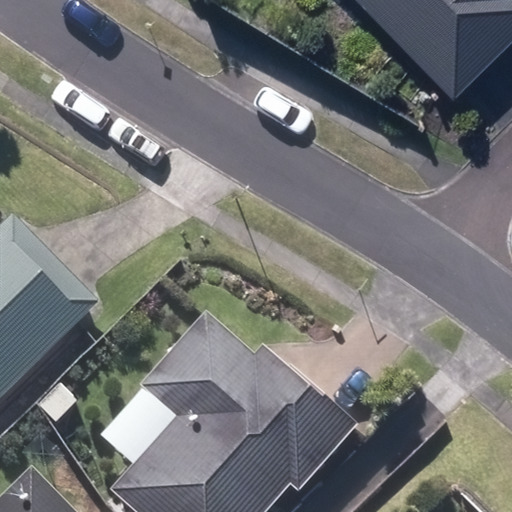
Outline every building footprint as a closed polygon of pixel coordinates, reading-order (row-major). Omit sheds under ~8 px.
[(511,0),(365,0),(458,94),(511,41),(511,0)] [(0,395),(97,301),(11,214),(0,225),(0,395)] [(109,495),(127,511),(268,511),(288,489),(297,497),(356,428),(321,397),(318,400),(261,350),(251,360),(202,316),(138,391),(174,422),(109,495)] [(73,458),(90,480),(102,471),(86,449),(73,458)] [(70,511),(28,470),(0,498),(0,511),(70,511)]
